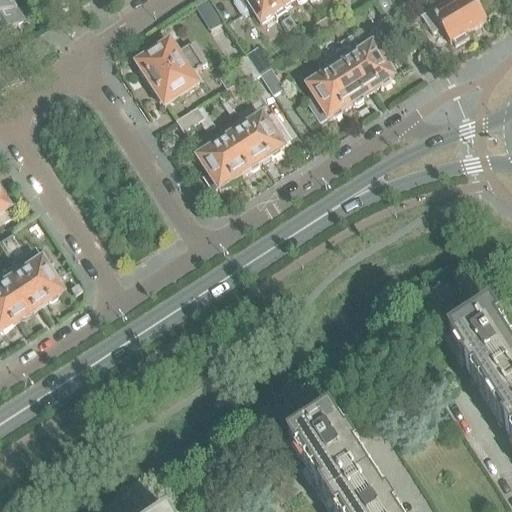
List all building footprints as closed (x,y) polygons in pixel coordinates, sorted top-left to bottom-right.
[(0,0),(0,39),(22,26),(5,0),(0,0)] [(285,14),(275,0),(242,0),(234,6),(244,21),(253,15),(262,29),(285,14)] [(306,1),(305,0),(275,0),(285,14),(306,1)] [(400,21),(386,0),(384,0),(382,2),(375,6),(388,28),(400,21)] [(470,0),(452,0),(445,5),(446,6),(423,20),(433,37),(440,32),(450,48),(454,46),(460,49),(468,44),(467,37),(486,26),(470,0)] [(338,29),(331,19),(321,25),(328,35),(338,29)] [(296,29),(290,20),(283,26),(289,34),(296,29)] [(328,35),(321,25),(312,31),(319,41),(328,35)] [(394,82),(372,47),(360,55),(351,41),(340,48),(348,59),(349,61),(372,96),(381,90),(384,91),(390,87),(390,84),(394,82)] [(192,78),(207,68),(194,48),(178,58),(170,47),(137,69),(139,72),(139,75),(142,81),(145,82),(157,99),(156,102),(160,108),(162,108),(165,112),(200,89),(192,78)] [(271,73),(258,53),(248,59),(261,81),(271,73)] [(261,81),(248,59),(237,66),(240,71),(247,82),(251,87),(261,81)] [(328,72),(320,60),(316,63),(323,75),(328,72)] [(372,96),(349,61),(329,74),(351,110),(354,108),(357,109),(363,105),(364,102),(372,96)] [(228,95),(247,82),(240,71),(221,84),(228,95)] [(285,94),(271,73),(261,81),(274,101),(285,94)] [(351,110),(329,74),(306,89),(315,103),(308,108),(320,127),(328,123),(329,124),(333,122),(336,122),(341,119),(342,116),(351,110)] [(236,116),(229,105),(223,109),(231,120),(236,116)] [(216,130),(203,111),(202,110),(197,113),(211,133),(216,130)] [(211,133),(197,113),(177,126),(184,137),(200,126),(206,136),(211,133)] [(290,145),(272,118),(265,122),(264,121),(254,127),(248,117),(236,125),(242,135),(263,167),(272,162),(275,162),(280,158),(281,156),(285,153),(283,150),(290,145)] [(263,167),(242,135),(236,125),(235,125),(241,135),(229,143),(224,135),(216,141),(217,142),(241,181),(250,175),(253,176),(259,172),(259,170),(263,167)] [(241,181),(217,142),(216,141),(204,148),(209,156),(198,162),(208,178),(203,182),(213,197),(218,194),(219,195),(223,193),(226,193),(232,190),(232,187),(241,181)] [(0,230),(12,222),(5,211),(6,208),(2,202),(0,201),(0,230)] [(61,299),(38,262),(15,277),(39,313),(48,307),(51,308),(56,304),(57,301),(61,299)] [(39,313),(15,277),(0,287),(0,299),(17,327),(21,325),(24,325),(29,322),(30,319),(39,313)] [(17,327),(0,299),(0,338),(2,339),(8,335),(8,333),(17,327)] [(511,391),(511,348),(508,342),(491,317),(450,344),(470,374),(468,375),(469,377),(471,376),(490,405),(511,391)] [(511,391),(490,405),(509,435),(507,436),(508,438),(510,437),(511,439),(511,391)] [(351,451),(347,445),(331,421),(290,448),(330,509),(371,482),(352,453),(354,452),(353,450),(351,451)] [(390,511),(386,506),(371,482),(330,509),(331,511),(392,511),(390,511)]
